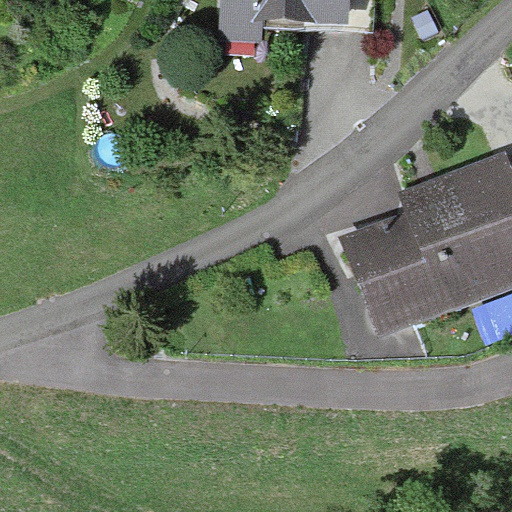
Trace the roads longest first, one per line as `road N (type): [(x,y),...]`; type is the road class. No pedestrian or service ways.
road 1 (residential): [(19,331),(266,222),(356,163),(511,19)]
road 2 (residential): [(511,366),(425,392),(198,384),(66,362),(19,331)]
